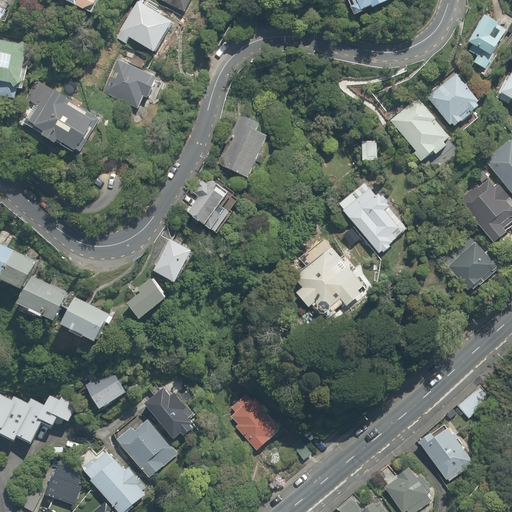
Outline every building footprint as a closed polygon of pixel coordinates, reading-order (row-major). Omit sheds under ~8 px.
[(51,0),(69,9),(92,20),(101,1),(98,0),(51,0)] [(162,0),(187,13),(194,0),(162,0)] [(353,0),(357,7),(353,9),(357,17),(375,8),(376,10),(391,4),(389,0),(353,0)] [(176,24),(137,3),(120,33),(159,55),(176,24)] [(473,63),(485,70),(509,33),(485,17),(468,43),(481,52),(473,63)] [(30,47),(0,40),(0,87),(21,91),(30,47)] [(152,105),(164,78),(144,69),(148,61),(119,48),(99,92),(139,110),(143,101),(152,105)] [(511,101),(511,72),(500,94),(511,101)] [(455,73),(427,94),(454,129),(481,108),(455,73)] [(25,125),(40,134),(39,137),(58,148),(60,145),(76,154),(98,116),(88,110),(84,117),(67,108),(71,101),(40,83),(29,103),(35,106),(25,125)] [(421,163),(433,154),(437,158),(447,149),(444,144),(451,138),(419,100),(390,125),(421,163)] [(260,129),(239,119),(217,164),(250,180),(268,140),(257,135),(260,129)] [(511,137),(484,157),(511,197),(511,137)] [(375,142),(360,142),(360,163),(376,163),(375,142)] [(192,191),(181,207),(225,236),(238,215),(230,210),(238,198),(211,180),(201,196),(192,191)] [(489,182),(480,189),(477,185),(459,198),(494,245),(506,236),(502,230),(511,222),(511,200),(501,185),(494,190),(489,182)] [(390,247),(409,230),(369,183),(341,207),(383,257),(392,249),(390,247)] [(469,248),(446,264),(467,293),(500,269),(474,233),(464,241),(469,248)] [(172,239),(154,269),(181,284),(199,255),(172,239)] [(37,262),(0,244),(0,283),(22,294),(37,262)] [(306,288),(298,294),(309,309),(313,306),(322,317),(342,302),(346,308),(361,296),(357,290),(362,286),(334,251),(299,279),(306,288)] [(19,309),(31,314),(30,316),(44,322),(45,320),(56,325),(70,294),(33,278),(19,309)] [(169,299),(155,282),(130,304),(145,321),(169,299)] [(111,318),(78,301),(63,330),(96,347),(111,318)] [(90,395),(101,412),(128,395),(116,378),(90,395)] [(151,392),(157,398),(146,407),(175,442),(183,436),(186,440),(200,428),(193,420),(197,417),(171,386),(168,389),(162,383),(151,392)] [(494,398),(482,385),(458,406),(470,419),(494,398)] [(35,410),(0,395),(0,430),(1,431),(0,433),(0,437),(16,445),(19,438),(34,444),(43,424),(58,431),(62,421),(71,425),(79,406),(44,390),(35,410)] [(265,419),(246,396),(232,408),(237,414),(234,416),(241,425),(239,427),(260,450),(282,431),(269,415),(265,419)] [(130,427),(116,439),(151,481),(179,457),(149,421),(135,433),(130,427)] [(475,462),(448,423),(423,441),(450,480),(475,462)] [(95,460),(84,471),(122,511),(129,511),(151,492),(128,466),(122,471),(107,455),(98,463),(95,460)] [(55,478),(49,496),(77,507),(84,487),(81,486),(85,474),(62,465),(57,479),(55,478)] [(420,479),(413,467),(400,476),(401,478),(388,487),(405,511),(418,511),(434,502),(432,488),(424,476),(420,479)] [(29,487),(20,505),(33,511),(34,511),(44,495),(29,487)] [(365,511),(355,497),(339,508),(342,511),(381,511),(377,505),(367,511),(365,511)] [(117,511),(108,501),(95,511),(117,511)]
